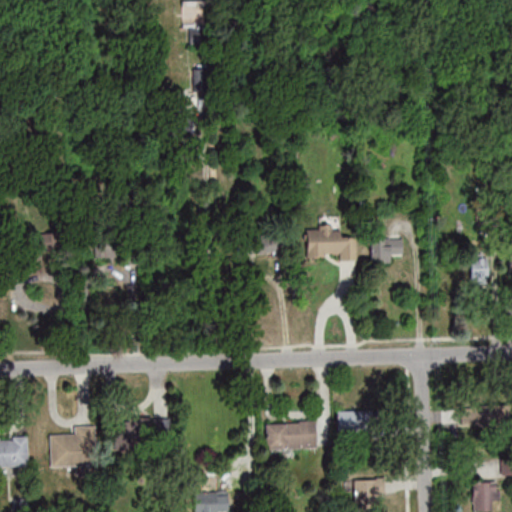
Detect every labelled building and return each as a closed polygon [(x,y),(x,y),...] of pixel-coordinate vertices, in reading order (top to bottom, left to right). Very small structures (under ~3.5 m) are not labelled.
[(356,259),(356,231),(306,230),(306,258),(356,259)] [(282,252),(282,233),(247,235),(248,253),(282,252)] [(126,257),(126,234),(93,234),(93,257),(126,257)] [(55,260),(55,236),(28,236),(28,260),(55,260)] [(403,237),(370,237),(370,260),(403,260),(403,237)] [(488,280),(488,254),(469,254),(469,280),(488,280)] [(510,425),(510,406),(461,406),(461,425),(510,425)] [(338,412),(338,430),(368,430),(368,412),(338,412)] [(170,419),(114,419),(114,447),(170,447),(170,419)] [(315,448),(315,421),(265,421),(265,448),(315,448)] [(49,466),(96,466),(96,425),(74,425),(74,435),(49,435),(49,466)] [(0,466),(28,467),(28,438),(0,437),(0,466)] [(382,479),(353,479),(353,509),(382,509),(382,479)] [(472,510),(491,510),(491,500),(500,500),(500,482),(472,482),(472,510)] [(192,491),(192,511),(217,511),(217,491),(192,491)]
